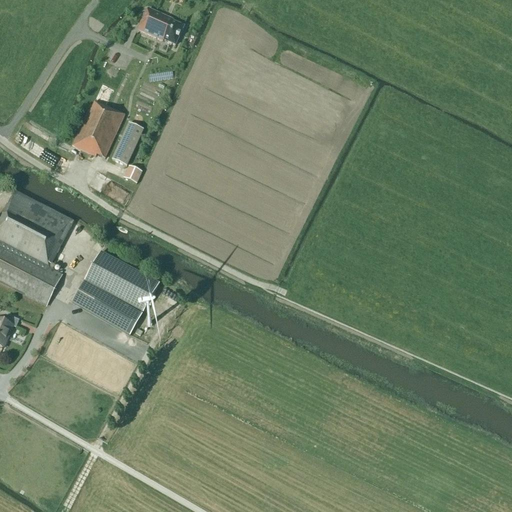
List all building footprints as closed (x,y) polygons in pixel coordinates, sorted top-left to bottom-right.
[(148,10),(138,31),(162,43),(163,41),(175,47),(183,28),(172,22),(172,21),(148,10)] [(105,160),(124,116),(105,108),(113,91),(102,86),(90,112),(88,111),(71,147),(95,158),(96,156),(105,160)] [(143,131),(129,125),(112,161),(127,168),(143,131)] [(142,174),(129,168),(124,180),(137,185),(142,174)] [(73,223),(13,192),(6,206),(0,218),(0,282),(46,306),(61,279),(47,272),(61,246),(73,223)] [(160,286),(100,253),(84,283),(143,315),(160,286)] [(142,316),(84,283),(71,305),(130,338),(142,316)] [(16,329),(19,321),(7,316),(4,323),(0,321),(0,347),(3,348),(12,327),(16,329)]
